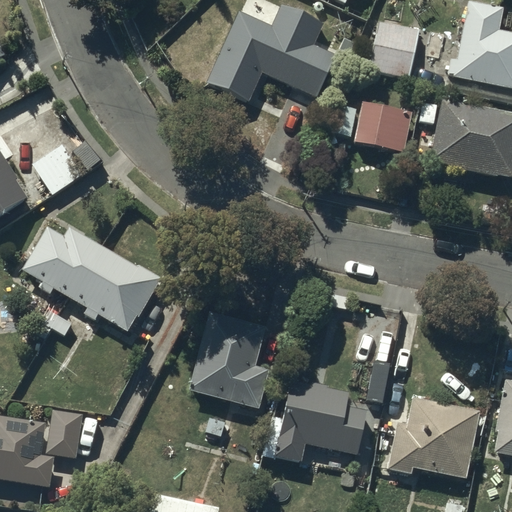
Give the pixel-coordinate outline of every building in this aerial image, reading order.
[(446,72),(511,84),(511,31),(496,28),(500,5),(473,0),(465,0),(454,58),(449,57),(446,72)] [(315,98),(333,55),(312,46),(321,25),(281,7),(271,28),(236,13),(205,83),(246,101),(258,73),(315,98)] [(417,27),(375,20),(367,67),(409,74),(417,27)] [(511,165),(511,109),(439,95),(427,158),(510,174),(511,165)] [(410,107),(359,98),(352,139),(403,148),(410,107)] [(47,134),(13,149),(28,184),(63,169),(47,134)] [(0,219),(27,203),(0,157),(0,219)] [(156,274),(67,224),(61,234),(44,224),(19,269),(40,281),(38,286),(48,291),(50,286),(87,307),(83,313),(93,318),(96,313),(125,329),(156,274)] [(70,322),(44,306),(33,321),(38,324),(33,331),(44,338),(51,327),(63,334),(70,322)] [(264,322),(207,307),(185,388),(256,406),(266,367),(253,363),(264,322)] [(511,379),(504,378),(490,450),(511,453),(511,379)] [(284,436),(281,455),(299,458),(302,441),(355,451),(363,408),(344,404),(347,390),(286,379),(276,435),(284,436)] [(478,408),(410,395),(405,421),(395,419),(385,468),(408,472),(410,463),(464,474),(478,408)] [(0,476),(48,484),(53,452),(74,455),(80,413),(51,408),(49,423),(0,414),(0,476)] [(369,474),(351,471),(345,500),(363,504),(369,474)] [(459,511),(461,503),(445,499),(441,511),(459,511)] [(388,511),(390,506),(365,500),(362,511),(388,511)]
